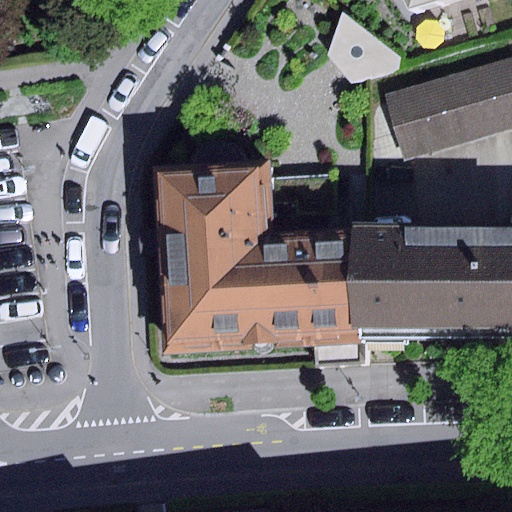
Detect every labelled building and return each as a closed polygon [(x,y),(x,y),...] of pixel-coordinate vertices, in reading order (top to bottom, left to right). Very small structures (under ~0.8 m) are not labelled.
[(403,0),(408,11),(443,0),(403,0)] [(342,13),(328,54),(352,85),(366,80),(398,70),(400,58),(342,13)] [(511,60),(388,96),(407,161),(511,130),(511,60)] [(191,167),(156,169),(163,352),(314,344),(315,366),(362,363),(363,341),(361,230),(337,232),(273,235),(270,180),(269,162),(245,164),(244,155),(239,149),(232,143),(224,141),(215,141),(207,143),(199,147),(193,153),(191,160),(191,167)] [(334,177),(270,180),(273,235),(337,232),(334,177)] [(476,339),(511,338),(511,227),(361,230),(363,341),(476,339)]
